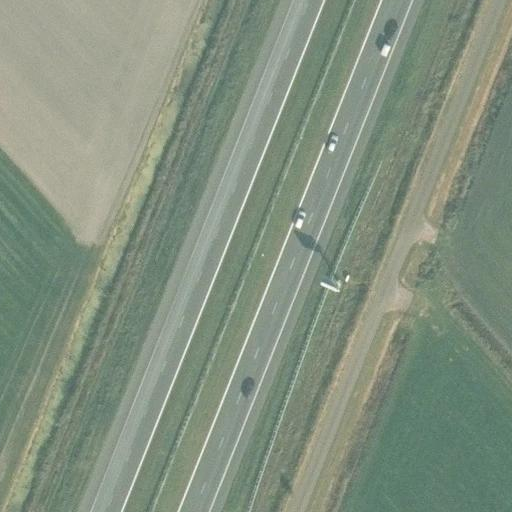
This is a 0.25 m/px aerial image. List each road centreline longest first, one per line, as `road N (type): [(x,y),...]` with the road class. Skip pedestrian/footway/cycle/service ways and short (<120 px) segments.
road 1 (motorway): [(198,511),(401,0)]
road 2 (unclassified): [(296,511),(498,0)]
road 3 (motorway): [(303,0),(101,511)]
